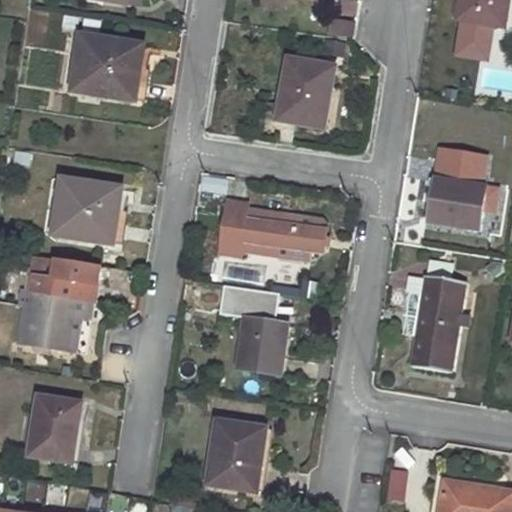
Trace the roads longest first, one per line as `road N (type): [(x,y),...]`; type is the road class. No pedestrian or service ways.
road 1 (residential): [(185,151),(134,485)]
road 2 (residential): [(346,404),(381,178)]
road 3 (residential): [(185,151),(381,178)]
road 4 (residential): [(381,178),(408,0)]
road 5 (residential): [(511,431),(346,404)]
road 6 (residential): [(205,0),(185,151)]
